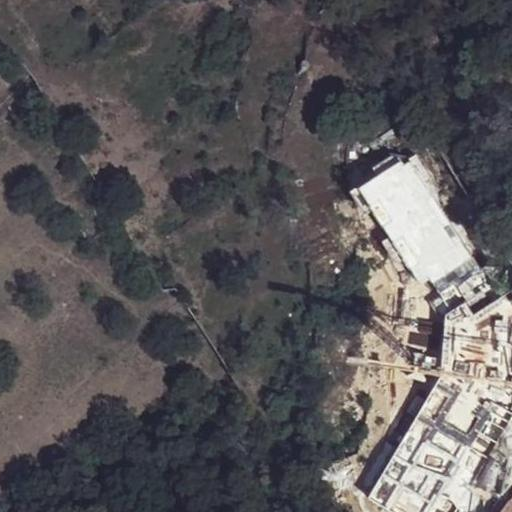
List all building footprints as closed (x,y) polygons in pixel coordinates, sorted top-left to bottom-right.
[(415,246),(457,253),(465,205),(424,198),(415,246)] [(454,268),(457,253),(415,246),(413,260),(454,268)] [(511,309),(496,309),(497,409),(511,409),(511,309)] [(458,402),(447,423),(425,470),(446,481),(456,462),(460,460),(464,455),(464,448),(486,400),(488,399),(492,395),(493,388),(490,384),(470,374),(458,402)] [(437,419),(447,423),(458,402),(447,397),(437,419)] [(423,511),(425,508),(405,502),(402,511),(423,511)]
